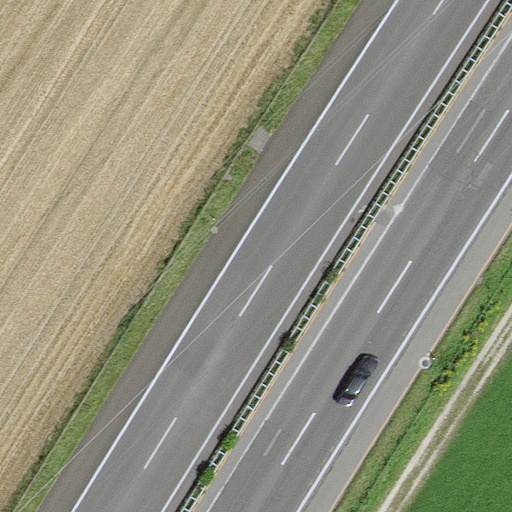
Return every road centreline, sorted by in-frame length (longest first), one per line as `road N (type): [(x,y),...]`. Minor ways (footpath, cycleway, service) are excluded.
road 1 (motorway): [(443,0),(118,511)]
road 2 (motorway): [(253,511),(511,105)]
road 3 (track): [(389,511),(511,323)]
